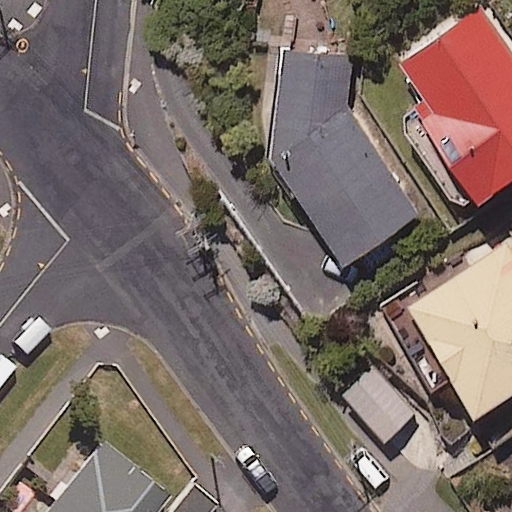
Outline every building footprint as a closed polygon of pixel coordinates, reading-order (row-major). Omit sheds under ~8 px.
[(511,169),(511,51),(479,2),(400,55),(423,90),(417,94),(434,121),(415,134),(461,203),(511,169)] [(350,43),(280,41),(277,145),(345,249),(418,201),(349,96),(350,43)] [(511,378),(511,244),(508,237),(388,308),(431,381),(456,367),(475,400),(511,378)] [(412,411),(369,365),(343,389),(386,435),(412,411)] [(148,511),(165,492),(100,438),(37,511),(148,511)] [(205,511),(213,504),(190,483),(164,511),(205,511)]
